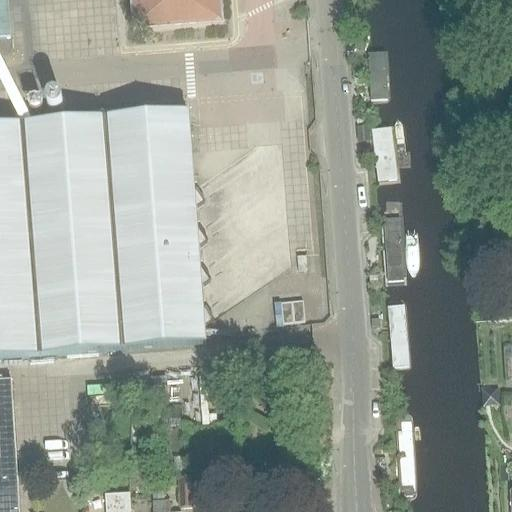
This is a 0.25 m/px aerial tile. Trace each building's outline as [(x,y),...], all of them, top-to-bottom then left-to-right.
[(0,0),(0,40),(10,40),(10,39),(7,40),(6,31),(0,31),(0,0),(129,0),(132,30),(220,24),(218,0),(0,0)] [(354,48),(346,48),(347,59),(355,58),(354,48)] [(384,49),(362,51),(368,103),(389,101),(384,49)] [(353,81),(360,80),(359,68),(352,68),(353,81)] [(0,361),(12,361),(206,346),(206,342),(190,116),(0,130),(0,361)] [(357,143),(370,142),(369,127),(357,128),(357,143)] [(393,127),(370,129),(376,186),(398,184),(393,127)] [(404,213),(377,215),(384,289),(410,287),(404,213)] [(378,285),(377,276),(368,276),(369,286),(378,285)] [(411,371),(408,303),(384,304),(385,322),(386,335),(388,372),(411,371)] [(281,306),(282,317),(283,328),(305,325),(303,304),(281,306)] [(380,320),(371,321),(372,329),(380,329),(380,320)] [(292,354),(241,358),(242,370),(293,366),(292,354)] [(0,511),(19,511),(13,383),(0,384),(0,511)] [(178,408),(159,409),(159,424),(174,423),(174,422),(179,422),(178,408)] [(419,511),(411,410),(389,412),(396,511),(419,511)] [(511,467),(500,468),(501,483),(511,482),(511,467)] [(194,480),(178,481),(179,511),(183,511),(195,511),(194,480)] [(105,511),(130,511),(129,495),(104,497),(105,511)] [(169,511),(169,503),(152,504),(152,511),(169,511)]
